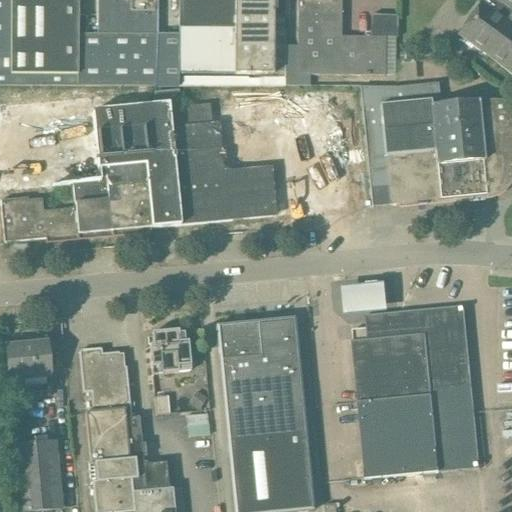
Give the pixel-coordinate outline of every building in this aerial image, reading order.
[(0,0),(0,84),(78,85),(78,88),(86,88),(86,87),(86,36),(76,36),(75,0),(0,0)] [(86,36),(86,87),(86,88),(164,92),(164,88),(178,88),(178,76),(178,36),(156,36),(156,24),(156,0),(96,0),(96,36),(86,36)] [(177,0),(178,36),(178,76),(273,76),(273,4),(269,4),(269,0),(177,0)] [(297,0),(296,77),(382,78),(383,38),(340,38),(340,0),(297,0)] [(511,0),(484,0),(482,4),(479,2),(456,34),(511,75),(511,0)] [(442,107),(440,86),(399,89),(362,89),(371,192),(372,192),(372,185),(388,184),(391,208),(400,207),(485,199),(492,197),(498,195),(503,192),(508,187),(511,182),(511,180),(511,113),(511,111),(505,104),(496,103),(442,107)] [(177,90),(177,98),(189,98),(189,90),(177,90)] [(44,93),(6,94),(7,112),(45,110),(44,93)] [(134,96),(96,98),(97,116),(135,114),(134,96)] [(190,108),(178,108),(178,116),(190,116),(190,108)] [(45,110),(7,112),(8,129),(46,127),(45,110)] [(135,114),(97,116),(98,133),(136,131),(135,114)] [(46,127),(8,129),(9,145),(46,144),(46,127)] [(136,131),(98,133),(99,152),(137,150),(136,131)] [(205,133),(197,134),(198,146),(206,145),(205,133)] [(226,134),(218,134),(218,146),(226,146),(226,134)] [(244,134),(244,142),(256,142),(256,134),(244,134)] [(256,134),(256,142),(268,142),(268,134),(256,134)] [(278,134),(278,142),(290,142),(290,134),(278,134)] [(290,134),(290,142),(302,142),(302,134),(290,134)] [(311,134),(311,142),(323,142),(323,134),(311,134)] [(323,134),(323,142),(335,142),(335,134),(323,134)] [(191,139),(179,140),(180,148),(192,147),(191,139)] [(46,144),(9,145),(10,163),(47,161),(46,144)] [(226,146),(218,146),(219,158),(227,158),(226,146)] [(172,154),(160,155),(161,163),(173,162),(172,154)] [(184,154),(172,154),(173,162),(185,162),(184,154)] [(151,155),(139,156),(139,164),(151,163),(151,155)] [(139,156),(127,156),(127,164),(139,164),(139,156)] [(105,157),(97,158),(98,170),(106,169),(106,165),(105,157)] [(117,157),(105,157),(106,165),(118,165),(117,157)] [(42,167),(30,168),(30,176),(42,175),(42,167)] [(54,167),(42,167),(42,175),(54,175),(54,167)] [(20,168),(8,169),(8,177),(20,176),(20,168)] [(8,169),(0,169),(0,177),(8,177),(8,169)] [(344,178),(324,179),(324,180),(325,180),(327,216),(328,216),(346,216),(344,178)] [(324,180),(308,181),(310,218),(311,218),(328,217),(328,216),(327,216),(325,180),(324,180)] [(308,181),(291,182),(291,183),(292,183),(293,220),(294,220),(311,219),(311,218),(310,218),(308,181)] [(291,183),(274,184),(274,185),(275,185),(277,221),(294,220),(293,220),(292,183),(291,183)] [(274,185),(257,185),(257,186),(258,186),(260,223),(261,223),(277,222),(277,221),(275,185),(274,185)] [(257,186),(241,187),(241,188),(243,225),(244,224),(261,224),(261,223),(260,223),(258,186),(257,186)] [(241,188),(224,189),(225,189),(226,226),(227,226),(244,225),(244,224),(243,225),(241,188)] [(224,189),(207,190),(207,191),(208,191),(210,228),(227,227),(227,226),(226,226),(225,189),(224,189)] [(207,191),(190,192),(190,193),(191,193),(193,229),(194,229),(210,228),(208,191),(207,191)] [(190,193),(174,194),(176,231),(177,231),(194,230),(194,229),(193,229),(191,193),(190,193)] [(174,194),(157,195),(157,196),(158,196),(159,233),(160,233),(177,232),(177,231),(176,231),(174,194)] [(157,196),(140,197),(141,197),(143,234),(160,233),(159,233),(158,196),(157,196)] [(140,197),(123,198),(123,199),(124,199),(126,236),(127,236),(143,235),(143,234),(141,197),(140,197)] [(123,199),(107,200),(107,201),(109,237),(110,237),(127,237),(127,236),(126,236),(124,199),(123,199)] [(107,201),(89,202),(91,239),(110,238),(110,237),(109,237),(107,201)] [(62,205),(43,206),(43,207),(45,244),(46,244),(61,243),(64,243),(62,205)] [(43,207),(26,208),(26,209),(27,208),(28,245),(29,245),(46,244),(45,244),(43,207)] [(26,209),(9,209),(9,210),(10,210),(12,247),(29,246),(29,245),(28,245),(27,208),(26,209)] [(9,210),(0,210),(0,248),(12,248),(12,247),(10,210),(9,210)] [(367,322),(389,320),(387,293),(343,298),(345,324),(367,322)] [(367,342),(351,343),(357,405),(365,483),(479,472),(471,388),(463,308),(398,314),(364,318),(365,324),(367,342)] [(311,511),(296,354),(293,322),(257,325),(215,329),(233,511),(311,511)] [(179,345),(178,333),(150,335),(151,347),(149,347),(151,377),(189,373),(187,344),(179,345)] [(48,379),(45,345),(3,349),(7,395),(21,393),(20,382),(48,379)] [(83,412),(88,511),(168,511),(166,462),(139,464),(136,416),(127,417),(123,350),(78,352),(80,393),(90,393),(91,412),(83,412)] [(169,415),(167,398),(154,400),(156,417),(169,415)] [(206,415),(184,416),(186,437),(207,436),(206,415)] [(47,511),(59,511),(52,443),(13,447),(18,511),(47,511)]
